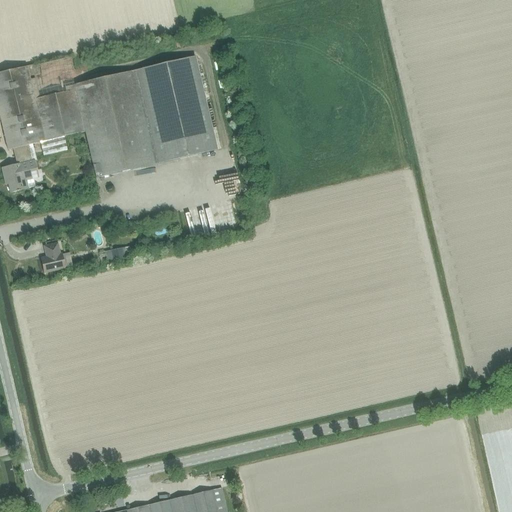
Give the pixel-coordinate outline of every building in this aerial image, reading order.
[(35,75),(33,65),(0,73),(0,117),(8,150),(13,149),(17,165),(2,169),(6,186),(8,185),(10,193),(35,187),(34,179),(39,178),(35,160),(37,160),(36,157),(31,158),(29,150),(34,149),(33,144),(85,132),(96,179),(155,165),(218,151),(195,56),(133,71),(74,85),(75,90),(73,90),(71,83),(61,86),(63,93),(39,98),(35,79),(30,80),(30,77),(35,75)] [(67,151),(64,137),(40,143),(43,156),(67,151)] [(64,187),(55,188),(56,197),(66,196),(64,187)] [(60,254),(58,244),(44,247),(47,258),(41,259),(44,273),(65,268),(62,253),(60,254)] [(130,248),(112,251),(114,261),(132,258),(130,248)] [(226,511),(221,490),(212,492),(125,511),(226,511)]
